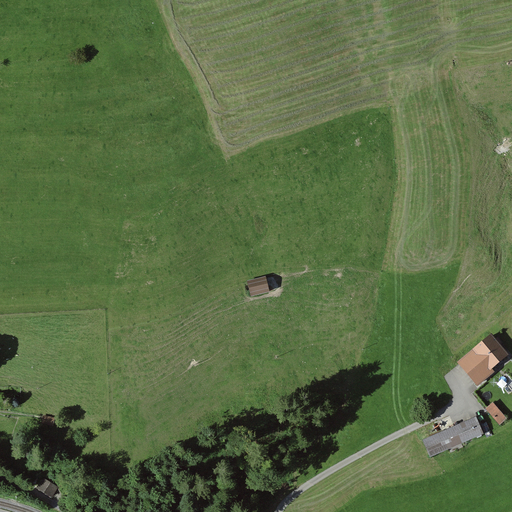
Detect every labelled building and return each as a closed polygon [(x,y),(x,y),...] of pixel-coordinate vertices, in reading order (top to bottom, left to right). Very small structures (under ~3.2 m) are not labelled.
[(268,277),(250,282),(255,298),(273,293),(268,277)] [(477,355),(454,376),(472,396),(496,374),(477,355)] [(495,405),(480,418),(491,433),(509,422),(495,405)] [(57,419),(44,416),(42,425),(55,427),(57,419)] [(478,419),(426,441),(434,458),(486,436),(478,419)]
